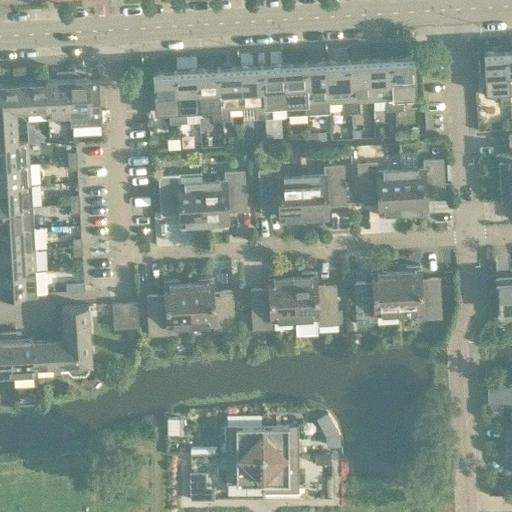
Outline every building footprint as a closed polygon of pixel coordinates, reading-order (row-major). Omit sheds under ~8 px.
[(508,103),(508,91),(505,50),(483,52),(485,92),(499,91),(500,103),(508,103)] [(391,57),(394,109),(402,109),(402,97),(416,96),(413,56),(391,57)] [(369,58),(372,99),(375,99),(385,98),(386,110),(394,109),(391,57),(369,58)] [(483,57),(474,58),(474,70),(483,70),(483,57)] [(348,60),(351,112),(359,111),(359,100),(369,99),(372,99),(369,58),(348,60)] [(326,61),(329,101),(331,101),(342,101),(342,112),(351,112),(348,60),(326,61)] [(326,61),(305,62),(308,113),(329,111),(329,101),(326,61)] [(283,63),(285,104),(286,114),(308,113),(305,62),(283,63)] [(283,63),(261,65),(264,117),(273,117),(272,105),(282,104),(285,104),(283,63)] [(261,65),(239,66),(242,107),(245,106),(255,106),(256,118),(264,117),(261,65)] [(239,66),(218,67),(221,120),(229,119),(229,107),(239,107),(242,107),(239,66)] [(218,67),(196,69),(199,109),(202,109),(212,108),(212,120),(221,120),(218,67)] [(73,69),(66,70),(69,117),(69,125),(100,123),(98,79),(89,80),(89,76),(74,76),(73,69)] [(196,69),(175,70),(178,122),(186,122),(186,110),(196,109),(199,109),(196,69)] [(60,77),(45,78),(47,118),(51,118),(50,117),(66,117),(69,117),(66,70),(59,70),(60,77)] [(169,123),(178,122),(175,70),(152,71),(155,112),(169,111),(169,123)] [(45,82),(0,84),(0,96),(15,110),(46,108),(47,118),(45,78),(44,78),(45,82)] [(0,96),(0,142),(27,141),(27,140),(17,141),(15,110),(0,96)] [(28,121),(27,121),(28,140),(43,139),(42,134),(28,121)] [(300,133),(288,133),(288,145),(300,144),(300,133)] [(499,168),(500,177),(511,176),(511,133),(508,133),(508,135),(509,135),(509,144),(508,144),(508,146),(511,146),(511,152),(495,153),(496,168),(499,168)] [(0,142),(0,164),(29,162),(28,159),(27,144),(27,141),(0,142)] [(67,151),(67,160),(76,159),(76,151),(67,151)] [(400,167),(402,210),(412,210),(412,213),(426,212),(425,191),(432,191),(432,198),(434,198),(434,197),(443,196),(443,197),(445,197),(442,157),(438,157),(434,158),(434,157),(422,158),(422,166),(400,167)] [(76,159),(67,160),(68,169),(77,168),(76,159)] [(402,210),(400,167),(377,169),(377,161),(364,161),(364,162),(360,162),(356,162),(359,202),(360,202),(360,201),(369,201),(369,202),(371,201),(371,195),(377,194),(379,215),(393,214),(393,211),(402,210)] [(0,164),(0,185),(30,184),(30,181),(29,181),(28,165),(29,165),(29,162),(0,164)] [(301,173),(303,216),(312,215),(313,219),(327,218),(326,201),(333,201),(333,204),(335,204),(335,203),(344,202),(344,203),(346,203),(343,163),(339,163),(335,163),(323,164),(323,172),(301,173)] [(294,216),(303,216),(301,173),(278,175),(277,167),(265,167),(261,168),(261,167),(257,168),(259,208),(261,208),(261,207),(270,207),(272,207),(272,205),(278,204),(279,221),(294,220),(294,216)] [(201,179),(204,222),(213,221),(213,225),(228,224),(227,203),(233,203),(234,210),(236,210),(235,209),(245,208),(245,209),(246,209),(244,169),(240,169),(236,169),(224,170),(224,178),(201,179)] [(195,222),(204,222),(201,179),(179,181),(178,172),(166,173),(162,174),(162,173),(158,174),(160,214),(162,214),(162,213),(171,212),(171,213),(173,213),(173,211),(179,210),(180,227),(195,226),(195,222)] [(511,176),(500,177),(500,186),(497,186),(498,201),(511,200),(511,206),(511,207),(511,206),(511,176)] [(30,184),(0,185),(0,207),(31,205),(31,202),(30,187),(30,184)] [(70,195),(70,203),(79,203),(78,194),(70,195)] [(79,203),(70,203),(71,212),(79,211),(79,203)] [(0,207),(0,228),(32,227),(32,224),(31,216),(31,209),(31,205),(0,207)] [(0,228),(0,250),(34,249),(33,246),(32,230),(33,230),(32,227),(0,228)] [(72,238),(73,246),(82,246),(81,237),(72,238)] [(82,246),(73,246),(73,255),(82,254),(82,246)] [(0,250),(0,272),(35,270),(35,267),(34,267),(34,252),(34,249),(0,250)] [(405,268),(395,269),(398,312),(421,310),(421,318),(433,318),(433,317),(437,317),(442,317),(439,277),(437,277),(437,278),(428,278),(428,277),(426,278),(427,280),(420,280),(419,264),(404,265),(405,268)] [(398,312),(395,269),(386,269),(386,266),(371,267),(372,283),(366,283),(366,281),(364,281),(364,282),(355,283),(355,282),(353,282),(355,322),(360,322),(363,321),(363,322),(376,321),(375,313),(398,312)] [(511,316),(511,267),(507,267),(508,273),(496,274),(496,275),(497,287),(499,317),(511,316)] [(45,270),(35,270),(0,272),(0,294),(46,292),(46,288),(45,288),(44,273),(45,273),(45,270)] [(301,274),(292,275),(294,318),(317,316),(317,324),(330,324),(330,323),(333,323),(338,323),(338,322),(337,309),(335,283),(334,283),(334,284),(324,284),(324,283),(323,284),(323,286),(316,286),(315,270),(301,271),(301,274)] [(454,270),(444,270),(445,284),(454,284),(454,270)] [(294,318),(292,275),(282,276),(282,272),(272,272),(272,273),(269,273),(267,273),(267,274),(268,274),(268,276),(269,294),(262,294),(262,287),(260,287),(260,288),(251,288),(249,288),(251,314),(251,327),(251,328),(256,328),(259,328),(272,327),(271,319),(294,318)] [(496,275),(488,275),(488,287),(497,287),(496,275)] [(188,281),(190,324),(213,322),(213,330),(226,330),(229,329),(229,330),(234,329),(231,289),(230,289),(230,290),(221,290),(220,289),(219,290),(219,297),(213,297),(212,280),(211,280),(211,278),(212,278),(211,276),(210,276),(207,277),(207,276),(197,277),(197,281),(188,281)] [(190,324),(188,281),(178,282),(178,278),(168,279),(165,279),(164,279),(164,280),(164,283),(165,295),(158,296),(158,293),(156,293),(156,294),(147,295),(147,294),(145,294),(146,300),(137,301),(138,326),(147,325),(148,334),(152,334),(156,334),(168,333),(168,325),(190,324)] [(65,282),(66,291),(84,290),(84,281),(65,282)] [(126,327),(124,301),(112,302),(113,327),(126,327)] [(138,326),(137,301),(124,301),(126,327),(138,326)] [(61,305),(63,337),(91,362),(88,304),(61,305)] [(16,329),(10,330),(12,377),(15,377),(15,376),(31,375),(31,376),(35,375),(34,366),(32,339),(32,336),(17,337),(16,329)] [(12,377),(10,330),(3,330),(3,337),(0,337),(0,377),(9,377),(12,377)] [(63,337),(32,339),(34,366),(67,364),(67,370),(71,373),(84,373),(88,368),(88,362),(91,362),(63,337)] [(511,385),(486,385),(486,401),(511,401),(511,385)] [(179,417),(167,417),(167,433),(179,433),(179,417)] [(262,453),(262,424),(225,425),(225,453),(262,453)] [(262,453),(298,453),(298,424),(262,424),(262,453)] [(333,429),(329,433),(329,441),(339,441),(338,429),(333,429)] [(262,453),(225,453),(226,482),(262,482),(262,453)] [(298,453),(262,453),(262,482),(299,481),(298,453)] [(330,454),(315,454),(315,463),(330,463),(330,454)] [(502,490),(505,486),(505,482),(500,477),(495,478),(493,481),(493,486),(498,490),(502,490)] [(190,487),(189,499),(205,498),(205,487),(190,487)]
